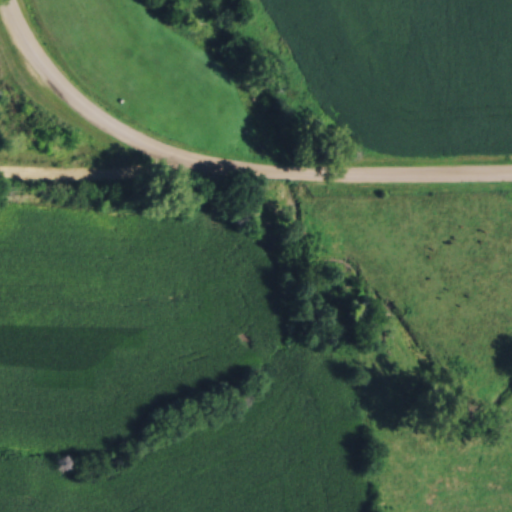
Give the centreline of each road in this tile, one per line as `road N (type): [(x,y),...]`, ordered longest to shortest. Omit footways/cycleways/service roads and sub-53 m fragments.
road 1 (tertiary): [(191,177),(511,175)]
road 2 (tertiary): [(5,0),(51,88),(191,177)]
road 3 (residential): [(0,175),(191,177)]
